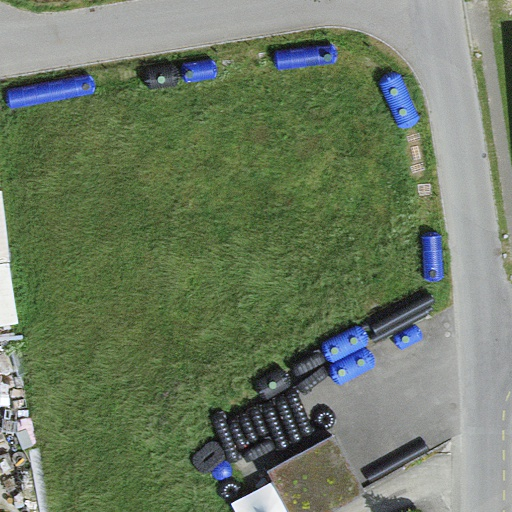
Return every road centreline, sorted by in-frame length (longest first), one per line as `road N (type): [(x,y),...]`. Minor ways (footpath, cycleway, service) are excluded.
road 1 (residential): [(436,0),(484,345)]
road 2 (residential): [(484,345),(486,511)]
